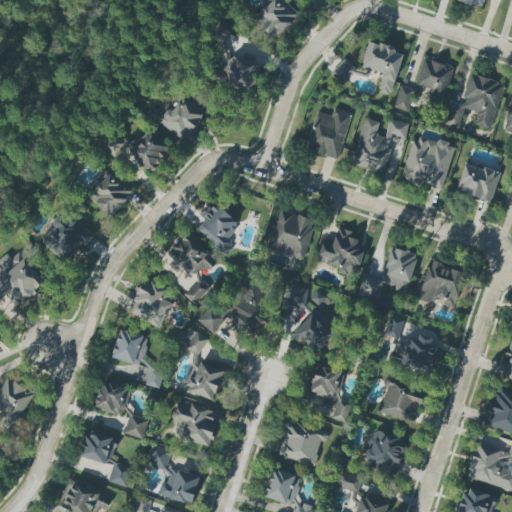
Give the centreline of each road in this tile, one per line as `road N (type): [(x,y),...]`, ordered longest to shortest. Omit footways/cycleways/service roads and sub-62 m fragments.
road 1 (residential): [(11,511),(47,460),(99,285),(126,244),(200,171),(226,159),(266,166)]
road 2 (residential): [(266,166),(298,64),(347,14),(366,7),(511,53)]
road 3 (residential): [(421,511),(495,271),(495,244),(465,233)]
road 4 (residential): [(266,166),(465,233)]
road 5 (residential): [(222,511),(265,376)]
